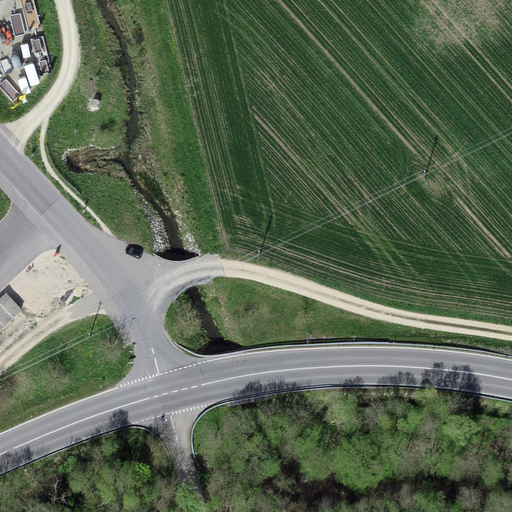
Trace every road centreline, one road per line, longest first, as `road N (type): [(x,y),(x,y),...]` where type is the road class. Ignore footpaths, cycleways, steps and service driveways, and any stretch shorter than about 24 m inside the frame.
road 1 (track): [(511,334),(381,312),(212,265),(134,293)]
road 2 (secondary): [(511,380),(356,366),(254,374),(165,393)]
road 3 (unclassified): [(0,152),(134,293),(165,393)]
road 4 (secondary): [(165,393),(0,455)]
road 5 (track): [(0,364),(47,323),(134,293)]
road 6 (track): [(197,511),(165,393)]
